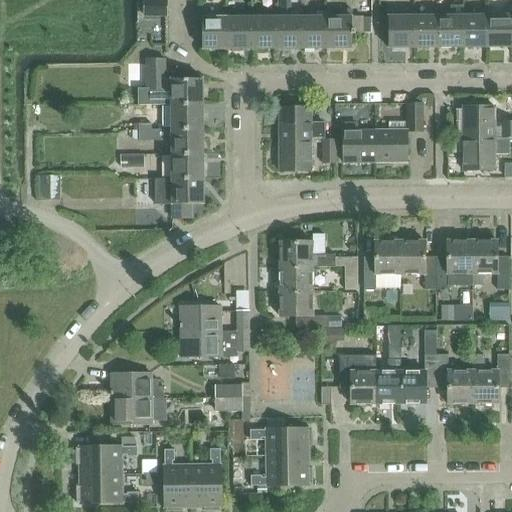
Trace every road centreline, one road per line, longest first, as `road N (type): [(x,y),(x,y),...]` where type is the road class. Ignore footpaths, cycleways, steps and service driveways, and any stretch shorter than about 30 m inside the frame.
road 1 (residential): [(511,82),(241,83),(241,185),(249,213)]
road 2 (residential): [(249,213),(276,204),(511,194)]
road 3 (residential): [(0,484),(14,438),(48,379),(128,287)]
road 4 (residential): [(339,511),(374,478),(511,472)]
road 5 (unclassified): [(128,287),(70,229),(0,207)]
road 6 (residential): [(128,287),(249,213)]
